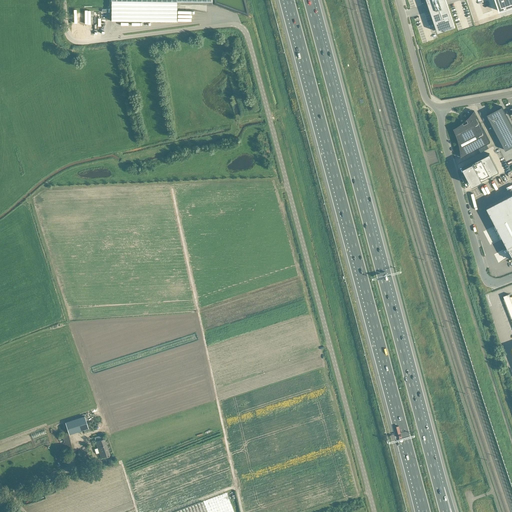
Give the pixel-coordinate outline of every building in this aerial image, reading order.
[(111,0),(111,21),(176,21),(177,1),(212,2),(211,0),(111,0)] [(446,0),(426,0),(429,7),(437,32),(455,26),(447,1),(446,0)] [(511,0),(495,0),(499,11),(511,6),(511,0)] [(511,146),(511,125),(502,106),(487,114),(505,150),(511,146)] [(455,127),(453,128),(455,133),(457,138),(458,142),(459,147),(460,152),(461,157),(490,142),(474,111),(472,112),(471,114),(469,116),(468,117),(466,119),(468,122),(464,124),(463,122),(462,122),(461,124),(459,125),(457,126),(455,127)] [(489,153),(463,167),(472,185),(499,171),(489,153)] [(511,193),(486,207),(507,247),(511,256),(511,193)] [(511,302),(509,294),(503,296),(511,318),(511,347),(511,302)] [(85,416),(65,422),(69,434),(88,428),(85,416)] [(105,439),(96,442),(101,458),(108,455),(108,456),(109,455),(110,455),(105,439)] [(88,448),(78,451),(79,456),(90,453),(88,448)] [(24,490),(25,497),(45,493),(43,486),(24,490)] [(173,511),(206,511),(202,501),(173,511)]
